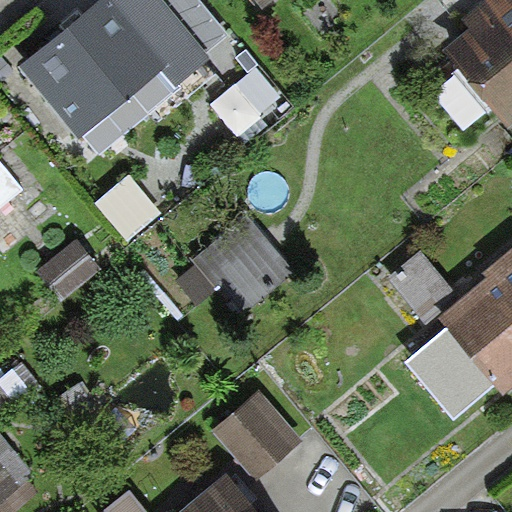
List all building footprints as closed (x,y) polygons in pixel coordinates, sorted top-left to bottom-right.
[(181,0),(116,0),(22,79),(66,130),(198,20),(181,0)] [(250,0),(264,18),(286,0),(250,0)] [(511,0),(506,0),(454,40),(509,113),(511,111),(511,0)] [(135,178),(106,205),(135,238),(165,212),(135,178)] [(244,310),(279,277),(228,224),(193,257),(244,310)] [(388,274),(425,323),(457,298),(420,249),(388,274)] [(490,276),(439,317),(448,329),(409,361),(456,418),(495,387),(503,397),(511,390),(511,249),(485,271),(490,276)] [(81,279),(65,255),(38,274),(55,298),(81,279)] [(0,511),(15,511),(14,510),(35,493),(22,477),(31,470),(0,431),(0,429),(46,391),(20,360),(0,376),(0,511)] [(302,441),(259,390),(211,430),(254,481),(302,441)] [(181,511),(255,511),(226,476),(181,511)] [(148,511),(131,490),(103,511),(148,511)]
